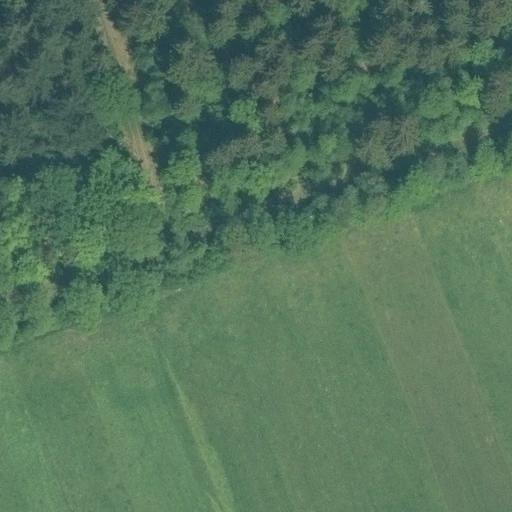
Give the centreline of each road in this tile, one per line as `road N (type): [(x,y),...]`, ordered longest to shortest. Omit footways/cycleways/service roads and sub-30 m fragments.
road 1 (track): [(0,310),(511,131)]
road 2 (track): [(98,0),(181,292)]
